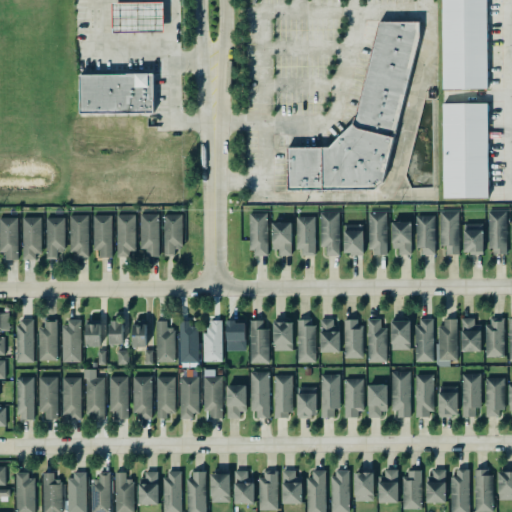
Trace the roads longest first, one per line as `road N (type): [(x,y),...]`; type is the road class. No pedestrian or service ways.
road 1 (residential): [(511,287),(0,290)]
road 2 (residential): [(0,445),(511,445)]
road 3 (residential): [(213,60),(217,287)]
